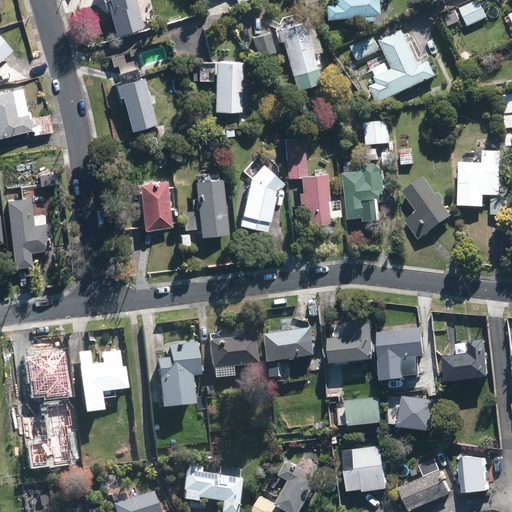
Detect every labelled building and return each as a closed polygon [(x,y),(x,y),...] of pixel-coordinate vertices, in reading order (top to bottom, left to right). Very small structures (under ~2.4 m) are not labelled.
[(132,0),(109,0),(113,12),(109,13),(115,33),(140,26),(132,0)] [(376,12),(375,0),(335,0),(336,6),(328,6),(328,16),(376,12)] [(479,1),(462,9),(470,24),(486,17),(479,1)] [(301,24),(280,30),(297,87),(318,80),(301,24)] [(267,33),(254,37),(259,55),(272,51),(267,33)] [(382,85),(374,89),(380,102),(436,77),(431,65),(420,70),(404,34),(385,42),(398,72),(380,80),(382,85)] [(374,39),(355,48),(360,59),(379,50),(374,39)] [(239,64),(216,64),(216,109),(238,109),(239,64)] [(140,80),(119,86),(132,127),(152,121),(140,80)] [(20,90),(0,94),(0,134),(28,128),(20,90)] [(46,117),(30,120),(33,133),(49,129),(46,117)] [(386,123),(368,125),(370,144),(389,142),(386,123)] [(248,129),(235,130),(236,139),(249,137),(248,129)] [(288,178),(302,177),(301,175),(307,174),(304,137),(285,139),(288,178)] [(412,151),(403,152),(404,164),(413,163),(412,151)] [(486,166),(463,165),(462,204),(483,205),(484,192),(502,193),(503,154),(486,153),(486,166)] [(366,174),(349,176),(353,218),(367,217),(368,221),(381,220),(379,202),(385,201),(382,171),(376,165),(365,166),(366,174)] [(281,183),(262,167),(250,180),(241,222),(265,227),(273,192),(281,183)] [(327,200),(324,175),(302,177),(306,223),(327,221),(325,200),(327,200)] [(452,216),(426,179),(408,192),(422,212),(410,220),(422,237),(452,216)] [(218,181),(195,183),(201,234),(224,231),(218,181)] [(164,183),(140,185),(144,228),(168,225),(164,183)] [(508,198),(494,198),(494,214),(508,214),(508,198)] [(27,200),(6,202),(13,265),(29,263),(27,251),(48,249),(45,226),(30,228),(27,200)] [(372,355),(369,323),(357,325),(359,337),(331,340),(332,359),(372,355)] [(310,328),(268,334),(271,357),(314,351),(310,328)] [(420,328),(380,332),(385,375),(403,373),(401,353),(422,351),(420,328)] [(248,336),(209,339),(212,363),(250,360),(248,336)] [(486,373),(483,340),(471,341),(472,354),(445,357),(447,377),(486,373)] [(168,358),(154,358),(157,402),(186,400),(184,370),(193,370),(191,343),(167,345),(168,358)] [(103,363),(76,366),(80,407),(95,405),(94,386),(122,384),(120,364),(115,364),(114,352),(102,354),(103,363)] [(50,371),(26,373),(27,398),(72,394),(69,355),(49,357),(50,371)] [(345,371),(327,372),(329,388),(346,387),(345,371)] [(349,400),(352,425),(383,421),(379,396),(349,400)] [(57,432),(54,412),(33,414),(36,434),(57,432)] [(388,489),(384,445),(346,448),(350,490),(365,488),(365,491),(388,489)] [(492,487),(488,455),(462,458),(466,490),(492,487)] [(316,478),(287,463),(283,473),(290,476),(278,500),(300,511),(316,478)] [(237,480),(184,470),(181,487),(194,489),(193,494),(219,498),(218,508),(232,511),(237,480)] [(447,491),(439,472),(402,488),(411,507),(447,491)] [(55,493),(36,492),(35,502),(54,503),(55,493)] [(154,511),(150,493),(112,504),(114,511),(154,511)] [(277,511),(280,508),(261,497),(252,511),(277,511)]
